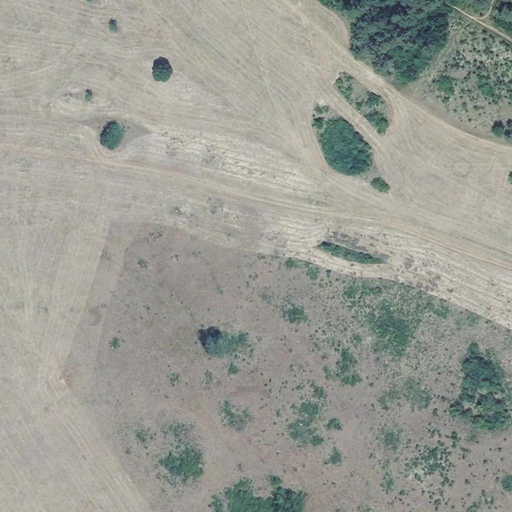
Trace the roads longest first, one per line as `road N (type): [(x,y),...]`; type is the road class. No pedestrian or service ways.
road 1 (track): [(0,144),(375,220),(511,267)]
road 2 (track): [(241,0),(278,106),(322,169),(511,252)]
road 3 (track): [(511,146),(467,136),(429,115),(286,0)]
